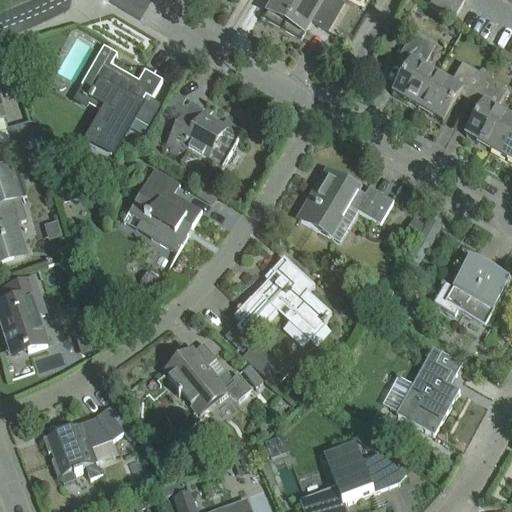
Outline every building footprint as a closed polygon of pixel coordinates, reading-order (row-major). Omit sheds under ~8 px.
[(301,0),(271,0),(276,3),(265,21),(283,32),(301,0)] [(329,33),(344,6),(334,0),(301,0),(283,32),(301,42),(312,24),(329,33)] [(458,13),(437,0),(433,0),(428,10),(452,24),(458,13)] [(464,3),(459,0),(437,0),(458,13),(464,3)] [(418,110),(437,78),(425,70),(436,51),(412,37),(398,61),(409,68),(393,96),(418,110)] [(104,49),(81,88),(92,94),(88,100),(89,101),(87,105),(105,116),(88,145),(111,158),(128,129),(144,138),(159,112),(149,107),(163,83),(145,73),(139,84),(111,68),(117,57),(104,49)] [(472,104),(486,79),(464,66),(452,87),(437,78),(418,110),(443,125),(459,97),(472,104)] [(509,93),(486,79),(472,104),(482,110),(466,138),(491,153),(510,121),(497,113),(509,93)] [(189,107),(163,151),(179,161),(185,151),(222,172),(246,130),(227,119),(221,129),(208,121),(213,111),(209,108),(204,116),(189,107)] [(511,122),(510,121),(491,153),(511,165),(511,122)] [(6,133),(14,157),(37,150),(29,125),(7,132),(8,133),(6,133)] [(26,224),(18,201),(8,170),(0,172),(0,263),(24,256),(15,228),(26,224)] [(174,199),(180,188),(152,172),(126,216),(154,232),(149,240),(178,257),(202,216),(174,199)] [(380,229),(394,205),(372,192),(369,199),(329,176),(321,189),(319,188),(306,210),(308,212),(301,224),(330,241),(348,210),(380,229)] [(78,179),(56,186),(63,207),(85,200),(78,179)] [(419,242),(430,249),(441,229),(430,222),(419,242)] [(314,289),(284,261),(272,274),(274,277),(234,320),(241,327),(237,332),(250,344),(284,307),(314,334),(321,326),(323,328),(326,324),(325,322),(330,317),(308,296),(314,289)] [(446,287),(434,308),(454,319),(458,313),(485,329),(511,284),(472,262),(455,292),(446,287)] [(8,304),(0,306),(0,318),(12,354),(24,350),(25,352),(27,351),(28,355),(48,349),(38,320),(45,317),(33,282),(4,292),(8,304)] [(256,344),(241,362),(275,390),(290,373),(256,344)] [(206,371),(216,363),(204,347),(166,378),(180,395),(178,397),(179,400),(182,398),(197,416),(223,395),(239,404),(251,394),(238,379),(232,384),(224,375),(215,383),(206,371)] [(433,351),(396,418),(434,439),(460,394),(446,386),(451,377),(456,379),(462,368),(442,356),(433,351)] [(491,366),(485,375),(499,384),(505,374),(491,366)] [(93,452),(113,444),(124,435),(119,429),(107,413),(96,422),(43,442),(49,457),(51,456),(54,463),(51,464),(58,482),(61,480),(62,483),(71,480),(70,477),(74,476),(75,478),(83,475),(82,472),(85,471),(90,484),(102,479),(93,452)] [(400,487),(406,479),(379,457),(359,464),(352,446),(323,457),(335,490),(299,503),(302,511),(346,511),(345,507),(400,487)] [(174,502),(178,511),(248,511),(245,502),(219,511),(194,511),(189,496),(174,502)]
